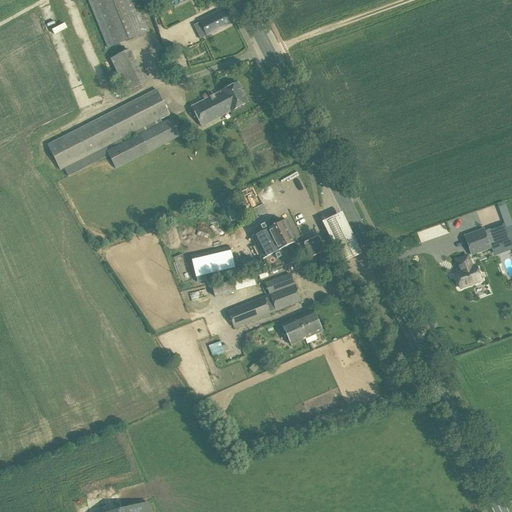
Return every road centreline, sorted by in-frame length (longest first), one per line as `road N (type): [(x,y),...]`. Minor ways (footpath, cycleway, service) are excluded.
road 1 (secondary): [(500,511),(241,0)]
road 2 (track): [(416,0),(281,48)]
